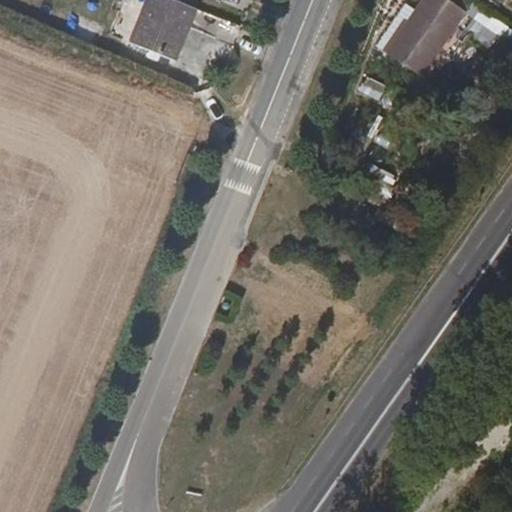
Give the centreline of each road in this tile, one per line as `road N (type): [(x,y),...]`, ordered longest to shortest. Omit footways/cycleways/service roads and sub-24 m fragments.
road 1 (unclassified): [(257,144),(136,439)]
road 2 (primary): [(347,465),(511,231)]
road 3 (residential): [(318,0),(257,144)]
